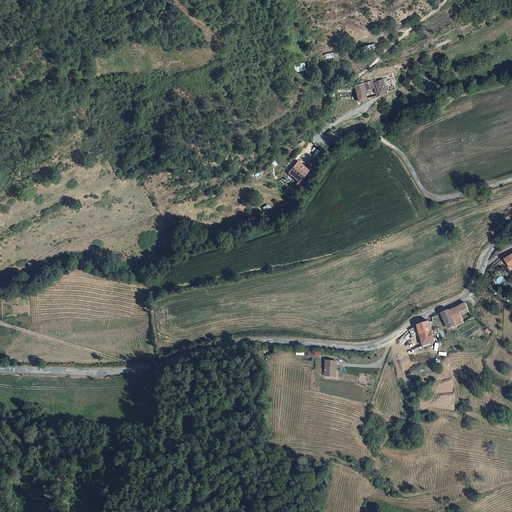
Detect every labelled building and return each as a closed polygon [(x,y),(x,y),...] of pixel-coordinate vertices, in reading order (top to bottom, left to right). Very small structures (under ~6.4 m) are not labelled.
[(295,71),(305,71),(305,63),(294,63),(295,71)] [(382,76),(372,78),(375,86),(378,97),(388,94),(382,76)] [(372,78),(352,84),(354,90),(364,88),(364,89),(375,86),(372,78)] [(364,88),(354,90),(354,92),(358,103),(368,100),(364,89),(364,88)] [(312,161),(300,153),(295,159),(290,167),(303,175),(312,161)] [(303,175),(308,179),(311,175),(313,171),(316,167),(317,164),(312,161),(303,175)] [(460,317),(468,312),(465,304),(454,309),(441,315),(448,330),(463,324),(460,317)] [(436,343),(429,322),(418,327),(425,348),(436,343)] [(336,361),(325,360),(323,374),(334,376),(336,361)]
